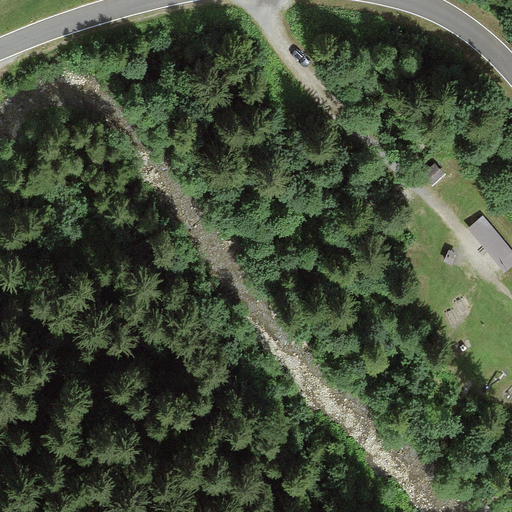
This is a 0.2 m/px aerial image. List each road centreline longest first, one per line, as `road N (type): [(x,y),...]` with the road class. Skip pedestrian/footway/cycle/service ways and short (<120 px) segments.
road 1 (track): [(494,281),(314,73),(263,0)]
road 2 (tertiary): [(0,49),(145,0)]
road 3 (tertiary): [(412,0),(466,27),(511,70)]
